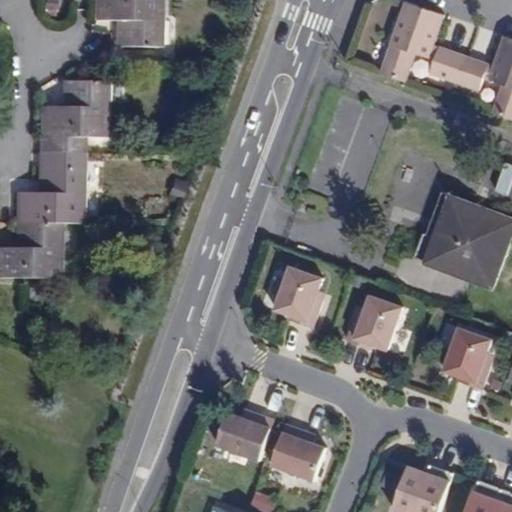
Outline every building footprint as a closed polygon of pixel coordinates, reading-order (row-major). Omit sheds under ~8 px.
[(96,0),(96,21),(117,21),(116,47),(159,47),(159,0),(96,0)] [(434,46),(445,15),(407,1),(382,73),(407,82),(417,53),(436,59),(431,74),(480,91),(485,76),(505,83),(495,113),(511,119),(511,38),(507,37),(496,68),(434,46)] [(106,137),(107,81),(65,81),(64,106),(43,106),(42,151),(41,192),(19,192),(18,248),(0,247),(0,277),(59,278),(60,224),(82,224),(83,137),(106,137)] [(511,242),(511,218),(444,193),(439,205),(448,208),(437,238),(426,234),(417,261),(495,289),(511,242)] [(292,267),(276,310),(291,315),(289,319),(314,328),(324,300),(317,298),(324,278),(292,267)] [(404,307),(372,295),(364,315),(358,312),(348,341),(372,349),(374,345),(389,351),(404,307)] [(461,328),(445,371),(460,376),(459,381),(483,389),(493,361),(487,359),(494,340),(461,328)] [(248,420),(229,413),(217,446),(260,461),(275,421),(251,412),(248,420)] [(311,433),(286,425),(272,465),(315,481),(327,448),(308,441),(311,433)] [(396,511),(440,511),(455,474),(431,466),(428,473),(410,466),(393,511),(396,511)] [(511,492),(479,481),(468,511),(511,511),(511,505),(511,503),(511,492)]
